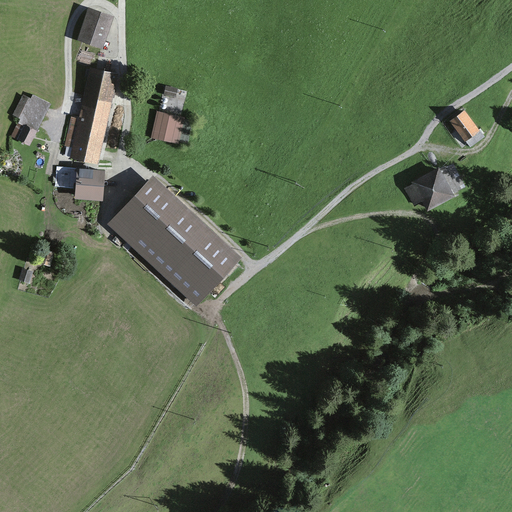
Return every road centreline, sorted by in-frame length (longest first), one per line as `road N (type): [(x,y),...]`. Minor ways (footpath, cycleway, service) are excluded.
road 1 (track): [(212,312),(351,187),(420,147)]
road 2 (track): [(212,312),(239,366),(246,404),(231,493)]
road 3 (track): [(128,160),(256,268)]
road 4 (track): [(420,147),(438,117),(511,67)]
road 5 (track): [(420,147),(474,150),(511,92)]
